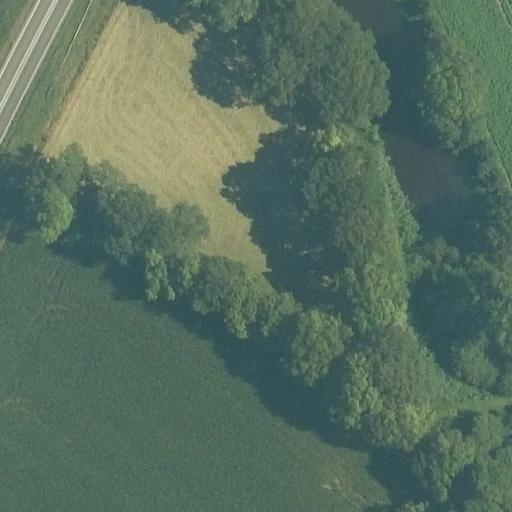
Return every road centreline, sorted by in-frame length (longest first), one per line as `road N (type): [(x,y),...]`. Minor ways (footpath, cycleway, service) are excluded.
road 1 (unclassified): [(427,511),(338,137),(294,66),(236,0)]
road 2 (trunk): [(0,111),(55,0)]
